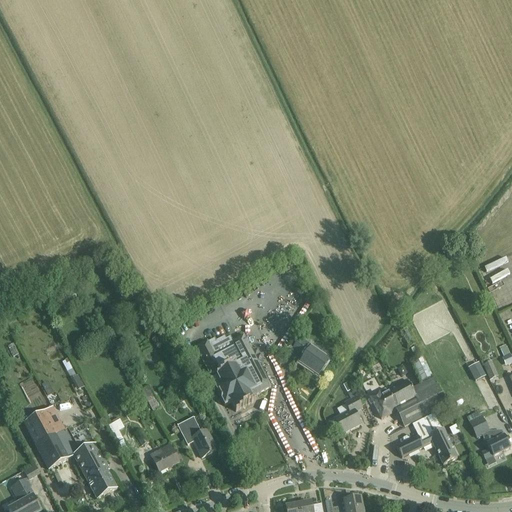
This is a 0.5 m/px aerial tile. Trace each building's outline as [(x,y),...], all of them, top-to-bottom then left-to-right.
[(406,329),(401,332),(410,348),(415,345),(406,329)] [(215,372),(216,375),(210,379),(225,407),(231,403),(236,412),(255,402),(252,397),(271,388),(244,336),(232,341),(230,338),(226,340),(225,337),(214,343),(213,340),(208,343),(207,342),(196,348),(210,375),(215,372)] [(292,350),(299,354),(301,351),(307,355),(300,365),(319,378),(329,363),(310,350),(312,348),(300,339),(292,350)] [(14,344),(8,347),(13,358),(19,355),(14,344)] [(417,347),(411,350),(415,360),(412,362),(423,384),(412,389),(408,381),(387,391),(386,390),(379,393),(379,394),(370,399),(381,420),(396,412),(404,428),(413,423),(435,413),(440,410),(447,407),(423,357),(421,357),(417,347)] [(511,359),(510,355),(501,359),(506,367),(511,363),(511,359)] [(62,363),(70,378),(76,375),(68,360),(62,363)] [(403,366),(397,370),(401,378),(407,374),(403,366)] [(476,366),(468,370),(475,382),(478,380),(480,385),(485,382),(476,366)] [(79,375),(71,380),(78,391),(85,387),(79,375)] [(140,390),(150,407),(152,413),(161,408),(149,385),(140,390)] [(51,389),(44,393),(48,400),(55,396),(51,389)] [(350,412),(334,420),(342,435),(361,425),(355,413),(362,409),(356,398),(345,404),(350,412)] [(65,434),(64,432),(52,410),(24,425),(37,449),(65,434)] [(440,410),(435,413),(441,424),(446,422),(440,410)] [(434,415),(421,421),(412,425),(418,437),(396,448),(402,459),(423,449),(423,450),(433,445),(443,466),(457,459),(443,430),(442,431),(434,415)] [(475,420),(469,423),(472,431),(476,439),(482,437),(490,433),(489,432),(486,425),(482,417),(475,420)] [(201,434),(197,427),(193,419),(178,427),(182,435),(187,447),(195,443),(199,451),(198,451),(202,459),(217,451),(206,432),(201,434)] [(117,440),(122,438),(119,432),(124,429),(120,421),(110,426),(117,440)] [(65,434),(37,449),(49,471),(74,457),(74,458),(80,455),(79,453),(80,452),(68,430),(64,432),(65,434)] [(133,435),(139,449),(148,444),(142,431),(133,435)] [(492,457),(493,458),(510,449),(504,437),(493,442),(491,436),(484,440),(489,451),(482,454),(485,460),(492,457)] [(88,483),(108,472),(111,471),(106,462),(96,444),(80,452),(79,453),(80,455),(74,458),(88,483)] [(151,457),(153,461),(159,473),(179,463),(170,446),(160,452),(151,457)] [(29,482),(40,476),(34,465),(23,472),(29,482)] [(88,483),(97,501),(117,490),(108,472),(88,483)] [(9,511),(40,511),(33,498),(34,497),(29,488),(30,487),(27,481),(12,489),(21,504),(9,511)] [(351,511),(363,510),(361,499),(358,500),(357,494),(358,494),(339,497),(340,503),(344,502),(345,511),(351,511)] [(331,501),(325,502),(326,506),(327,511),(341,511),(341,507),(337,508),(333,509),(331,501)] [(298,505),(298,511),(322,511),(322,506),(312,508),(311,503),(298,505)]
